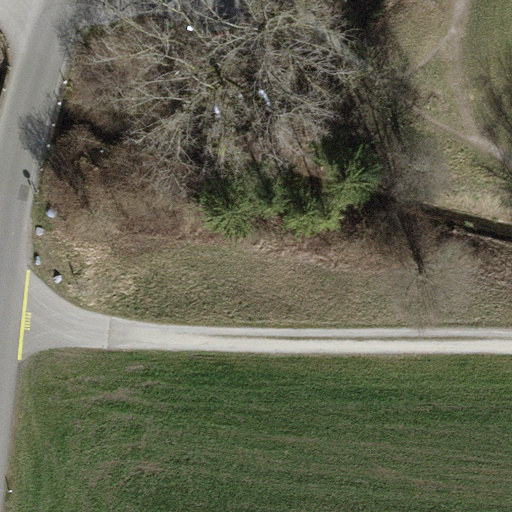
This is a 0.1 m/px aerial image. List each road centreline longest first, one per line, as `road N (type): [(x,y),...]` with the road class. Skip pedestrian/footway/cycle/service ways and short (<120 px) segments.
road 1 (track): [(511,341),(69,333),(0,349)]
road 2 (tertiary): [(0,276),(8,183),(38,60),(62,0)]
road 3 (track): [(459,27),(456,79),(472,121),(501,155)]
road 4 (track): [(52,17),(192,0)]
